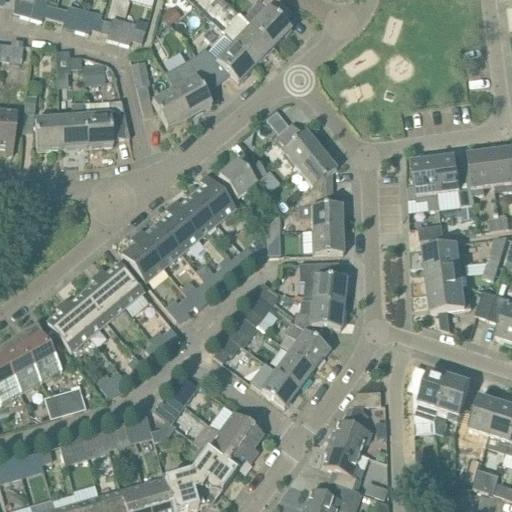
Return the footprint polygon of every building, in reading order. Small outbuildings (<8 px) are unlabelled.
[(250,29),(273,51),(291,33),(283,25),(291,16),(274,0),(267,0),(262,6),(267,11),(250,29)] [(31,18),(34,7),(24,4),(21,15),(31,18)] [(56,13),(46,10),(43,21),(53,24),(56,13)] [(66,15),(56,13),(53,24),(63,27),(66,15)] [(250,29),(239,18),(221,36),(224,40),(225,39),(256,69),(273,51),(250,29)] [(100,25),(90,22),(87,33),(97,36),(100,25)] [(100,25),(97,36),(107,39),(110,27),(100,25)] [(144,37),(134,34),(131,45),(141,48),(144,37)] [(238,88),(256,69),(225,39),(224,40),(207,56),(204,52),(195,61),(217,88),(229,79),(238,88)] [(10,52),(0,50),(0,59),(10,61),(10,52)] [(81,73),(81,61),(69,62),(69,58),(56,59),(57,79),(70,78),(70,74),(81,73)] [(205,97),(217,88),(195,61),(165,78),(174,93),(173,93),(189,121),(211,108),(205,97)] [(137,93),(139,104),(149,102),(147,90),(137,93)] [(167,133),(189,121),(173,93),(151,106),(167,133)] [(112,144),(129,143),(121,105),(84,108),(87,152),(113,150),(112,144)] [(34,119),(35,108),(25,107),(23,118),(34,119)] [(84,108),(84,107),(68,108),(69,121),(59,121),(62,153),(87,152),(84,108)] [(0,114),(0,152),(4,152),(4,158),(12,159),(16,116),(0,114)] [(36,155),(62,153),(59,121),(34,123),(35,135),(36,155)] [(297,174),(320,155),(305,135),(300,139),(292,129),(275,142),(283,153),(281,155),(297,174)] [(511,159),(511,154),(490,157),(495,191),(495,198),(511,195),(511,159)] [(306,198),(331,198),(331,179),(336,174),(320,155),(297,174),(311,193),(306,197),(306,198)] [(484,193),(495,191),(490,157),(468,159),(470,176),(473,200),(484,198),(484,193)] [(266,177),(266,176),(253,161),(242,170),(237,163),(217,180),(230,195),(237,203),(256,187),(256,186),(266,177)] [(473,200),(470,176),(458,178),(456,161),(433,164),(439,204),(449,202),(450,207),(461,205),(460,202),(473,200)] [(428,206),(439,204),(433,164),(411,167),(416,201),(427,200),(428,206)] [(204,191),(193,200),(216,229),(234,214),(207,181),(200,186),(204,191)] [(311,235),(342,234),(341,209),(331,209),(331,198),(306,198),(306,200),(298,205),(299,223),(311,223),(311,235)] [(177,206),(171,210),(198,243),(216,229),(193,200),(180,211),(177,206)] [(169,220),(157,230),(180,258),(198,243),(171,210),(165,215),(169,220)] [(474,210),(462,212),(463,223),(475,222),(474,210)] [(279,239),(278,221),(262,234),(267,240),(279,239)] [(500,235),(509,234),(508,222),(499,223),(500,235)] [(491,236),(500,235),(499,223),(490,224),(491,236)] [(440,243),(444,242),(442,229),(438,230),(418,232),(420,245),(440,243)] [(141,235),(135,240),(163,273),(180,258),(157,230),(145,240),(141,235)] [(312,260),(343,259),(342,234),(311,235),(312,260)] [(134,249),(121,259),(145,288),(163,273),(135,240),(130,244),(134,249)] [(498,270),(501,262),(507,242),(495,243),(487,267),(498,270)] [(425,275),(466,270),(464,259),(458,260),(457,248),(422,253),(425,275)] [(247,267),(255,260),(247,251),(239,258),(247,267)] [(238,274),(247,267),(239,258),(231,265),(238,274)] [(339,283),(340,268),(340,267),(310,268),(298,269),(298,280),(300,280),(299,286),(304,286),(302,304),(311,305),(343,309),(346,283),(339,283)] [(494,285),(498,270),(487,267),(483,281),(494,285)] [(102,275),(97,279),(124,312),(142,297),(119,269),(106,279),(102,275)] [(428,296),(462,292),(461,281),(467,280),(466,270),(425,275),(428,296)] [(224,293),(221,288),(229,282),(222,273),(213,280),(210,276),(201,283),(204,287),(212,296),(215,300),(224,293)] [(124,312),(97,279),(91,284),(95,289),(83,298),(106,327),(124,312)] [(204,303),(212,296),(204,287),(196,294),(193,290),(183,297),(187,302),(194,310),(197,314),(207,307),(204,303)] [(275,297),(271,294),(266,290),(258,301),(257,301),(267,308),(275,297)] [(462,292),(428,296),(431,318),(438,317),(448,316),(471,313),(468,291),(462,292)] [(495,300),(490,298),(483,296),(482,301),(476,320),(488,324),(495,300)] [(67,304),(61,309),(88,342),(106,327),(83,298),(71,308),(67,304)] [(257,301),(258,301),(254,298),(246,309),(249,312),(242,321),(252,328),(259,318),(264,322),(271,311),(267,308),(257,301)] [(511,305),(495,300),(488,324),(499,327),(495,342),(511,347),(511,305)] [(187,302),(178,308),(186,317),(194,310),(187,302)] [(340,334),(343,309),(311,305),(310,318),(295,317),(293,328),(325,351),(330,344),(332,333),(340,334)] [(60,318),(47,328),(70,357),(88,342),(61,309),(56,313),(60,318)] [(450,337),(448,316),(438,317),(440,334),(450,337)] [(147,324),(155,337),(166,331),(158,318),(147,324)] [(252,328),(242,321),(239,318),(231,329),(232,330),(225,339),(240,350),(243,352),(258,332),(252,328)] [(329,353),(325,351),(293,328),(286,338),(296,345),(289,355),(313,374),(329,353)] [(57,366),(46,347),(36,329),(21,338),(15,342),(40,387),(61,375),(56,366),(57,366)] [(178,342),(173,335),(171,333),(162,340),(170,349),(178,342)] [(240,350),(225,339),(224,338),(216,349),(220,351),(213,361),(222,368),(229,358),(232,360),(240,350)] [(0,360),(20,398),(40,387),(15,342),(3,350),(0,351),(0,360)] [(152,363),(160,357),(160,356),(150,344),(149,344),(152,348),(145,354),(152,363)] [(299,393),(313,374),(289,355),(274,375),(299,393)] [(0,408),(20,398),(0,360),(0,408)] [(143,371),(135,362),(127,369),(134,378),(143,371)] [(435,426),(437,419),(450,380),(428,374),(420,400),(413,397),(414,420),(435,426)] [(284,413),(299,393),(274,375),(267,385),(257,378),(250,388),(284,413)] [(125,385),(118,376),(110,383),(117,392),(125,385)] [(460,420),(463,412),(471,387),(450,380),(437,419),(447,423),(449,417),(460,420)] [(166,397),(170,400),(179,407),(184,410),(197,392),(184,382),(177,390),(173,388),(166,397)] [(59,409),(70,406),(67,396),(56,399),(59,409)] [(362,411),(380,410),(379,396),(357,398),(351,406),(351,412),(348,412),(343,427),(338,426),(334,439),(332,438),(328,448),(358,459),(362,447),(367,448),(371,437),(362,434),(368,420),(363,418),(362,411)] [(173,415),(179,407),(170,400),(164,409),(160,406),(152,416),(165,426),(165,425),(170,429),(178,418),(173,415)] [(490,440),(500,407),(479,400),(474,416),(463,412),(460,420),(455,435),(477,443),(479,437),(490,440)] [(62,420),(73,417),(70,406),(59,409),(62,420)] [(508,452),(511,440),(511,410),(500,407),(490,440),(500,443),(498,449),(508,452)] [(219,437),(253,462),(258,456),(253,453),(263,440),(233,418),(219,437)] [(151,436),(148,425),(146,420),(134,424),(135,429),(125,432),(130,448),(152,442),(150,436),(151,436)] [(170,429),(165,425),(165,426),(159,433),(151,436),(150,436),(152,442),(154,447),(166,443),(175,432),(170,429)] [(108,455),(130,448),(125,432),(104,438),(103,438),(108,455)] [(103,438),(104,438),(102,433),(90,437),(91,442),(81,444),(87,464),(109,458),(108,455),(103,438)] [(249,468),(253,462),(219,437),(206,455),(205,455),(235,477),(244,464),(249,468)] [(87,464),(81,444),(80,439),(68,443),(67,443),(68,448),(59,451),(65,470),(87,464)] [(354,471),(358,459),(328,448),(324,458),(327,459),(322,472),(333,476),(329,488),(355,497),(360,485),(355,483),(359,472),(354,471)] [(68,479),(65,470),(59,451),(38,457),(41,468),(51,465),(56,482),(68,479)] [(205,455),(206,455),(201,451),(186,471),(162,478),(164,484),(172,511),(199,511),(207,510),(206,504),(200,496),(204,493),(210,501),(215,504),(235,477),(205,455)] [(16,464),(15,459),(2,462),(4,467),(0,468),(0,488),(21,483),(19,475),(16,464)] [(19,475),(29,472),(26,461),(16,464),(19,475)] [(417,481),(441,480),(440,468),(416,469),(417,481)] [(488,498),(494,479),(479,474),(473,493),(488,498)] [(417,481),(417,494),(441,493),(441,480),(417,481)] [(172,511),(164,484),(142,490),(148,511),(172,511)] [(356,511),(362,499),(355,497),(329,488),(324,500),(311,495),(307,508),(304,507),(302,511),(356,511)] [(148,511),(142,490),(120,497),(124,511),(148,511)] [(387,494),(379,491),(375,501),(384,504),(387,494)] [(124,511),(120,497),(99,503),(101,511),(124,511)] [(101,511),(99,503),(77,509),(77,511),(101,511)]
